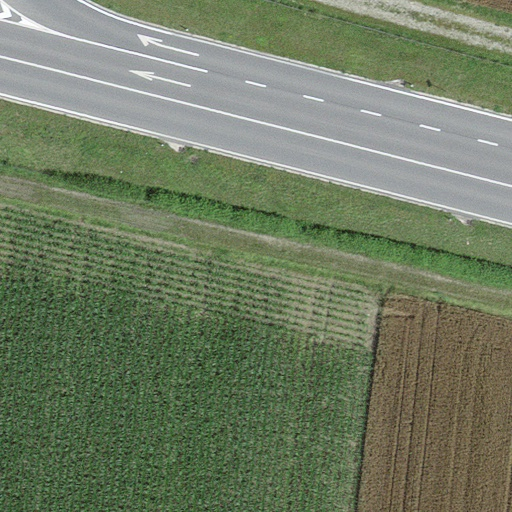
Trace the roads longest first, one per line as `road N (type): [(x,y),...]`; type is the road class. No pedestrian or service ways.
road 1 (track): [(0,180),(511,296)]
road 2 (secondary): [(511,184),(193,102)]
road 3 (secondary): [(193,102),(0,54)]
road 4 (secondary): [(193,102),(43,0)]
road 5 (track): [(367,0),(511,41)]
